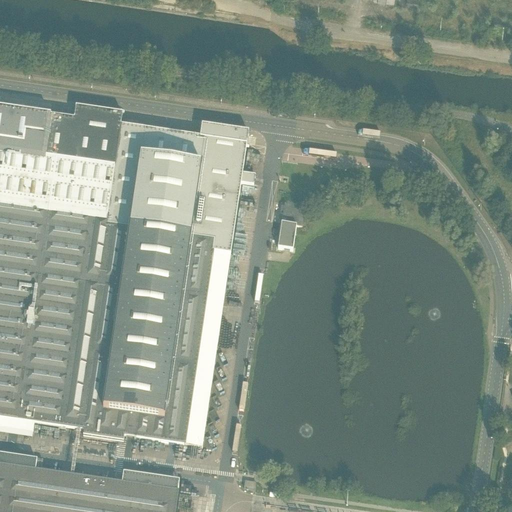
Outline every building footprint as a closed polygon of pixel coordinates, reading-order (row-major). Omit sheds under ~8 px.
[(399,0),(399,5),(405,6),(417,8),(418,0),(399,0)] [(0,129),(22,133),(27,100),(0,95),(0,129)] [(0,419),(18,422),(84,432),(83,438),(115,443),(116,437),(202,450),(223,305),(222,304),(230,256),(236,219),(219,216),(219,215),(170,208),(170,204),(228,213),(236,160),(120,143),(115,177),(113,177),(114,168),(56,160),(58,149),(50,148),(48,159),(0,151),(0,419)] [(277,250),(292,252),(296,227),(302,228),(305,208),(284,204),(283,211),(281,211),(280,216),(283,216),(282,219),(280,219),(279,224),(281,225),(277,250)] [(0,511),(175,511),(178,494),(0,467),(0,511)]
